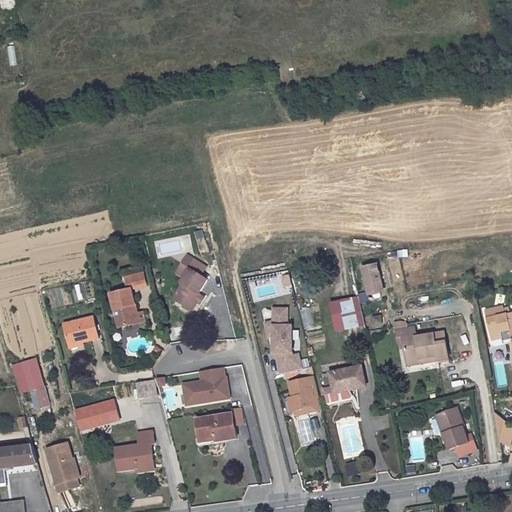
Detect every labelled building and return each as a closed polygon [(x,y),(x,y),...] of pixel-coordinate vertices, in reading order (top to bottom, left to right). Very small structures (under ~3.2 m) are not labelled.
[(213,276),(200,262),(193,268),(206,282),(213,276)] [(384,294),(375,265),(357,271),(366,300),(384,294)] [(181,281),(170,292),(185,307),(192,300),(197,295),(209,284),(206,282),(193,268),(180,280),(181,281)] [(132,289),(145,285),(143,275),(126,279),(128,290),(132,289)] [(284,287),(294,286),(293,275),(283,276),(284,287)] [(112,294),(120,329),(138,325),(147,323),(144,314),(138,315),(136,307),(132,289),(128,290),(112,294)] [(197,295),(192,300),(196,304),(201,299),(197,295)] [(360,328),(356,302),(335,305),(339,331),(360,328)] [(503,305),(488,308),(490,316),(504,313),(503,305)] [(312,328),(311,308),(304,308),(305,328),(312,328)] [(291,353),(290,309),(272,310),(272,353),(291,353)] [(490,316),(487,317),(491,335),(500,333),(510,331),(511,335),(511,334),(511,312),(504,313),(490,316)] [(95,317),(65,324),(70,348),(85,344),(101,340),(95,317)] [(402,330),(396,331),(399,345),(404,344),(402,336),(417,334),(416,328),(402,330)] [(417,334),(402,336),(404,344),(408,366),(420,364),(420,359),(437,357),(438,362),(448,360),(444,333),(417,337),(417,334)] [(34,405),(49,401),(38,363),(12,370),(19,396),(31,392),(34,405)] [(361,366),(329,372),(333,393),(352,389),(365,386),(361,366)] [(186,386),(189,408),(232,403),(227,370),(203,374),(205,383),(186,386)] [(314,376),(289,382),(295,409),(321,403),(314,376)] [(167,377),(157,378),(159,387),(169,386),(167,377)] [(138,398),(157,395),(154,380),(136,384),(138,398)] [(352,389),(333,393),(335,401),(354,397),(356,396),(352,389)] [(34,405),(39,424),(54,420),(49,401),(34,405)] [(297,415),(323,409),(321,403),(295,409),(297,415)] [(240,424),(246,423),(243,407),(237,409),(240,424)] [(458,408),(440,413),(446,433),(443,434),(448,450),(467,444),(462,428),(464,427),(458,408)] [(233,413),(196,419),(200,439),(216,436),(217,441),(236,438),(233,413)] [(440,413),(436,415),(443,434),(446,433),(440,413)] [(506,422),(494,413),(499,439),(506,422)] [(18,417),(19,428),(28,428),(27,417),(18,417)] [(509,424),(506,422),(499,439),(511,444),(511,440),(511,428),(508,427),(509,424)] [(138,447),(115,450),(118,472),(136,470),(136,467),(153,466),(150,445),(154,444),(153,433),(136,435),(138,447)] [(38,465),(32,445),(0,448),(0,484),(5,484),(4,469),(29,466),(38,465)] [(47,450),(58,493),(78,488),(75,478),(70,461),(72,460),(67,445),(47,450)] [(70,461),(75,478),(79,477),(74,460),(72,460),(70,461)] [(346,466),(350,477),(362,472),(358,462),(346,466)] [(26,511),(24,499),(0,501),(0,503),(1,511),(26,511)]
